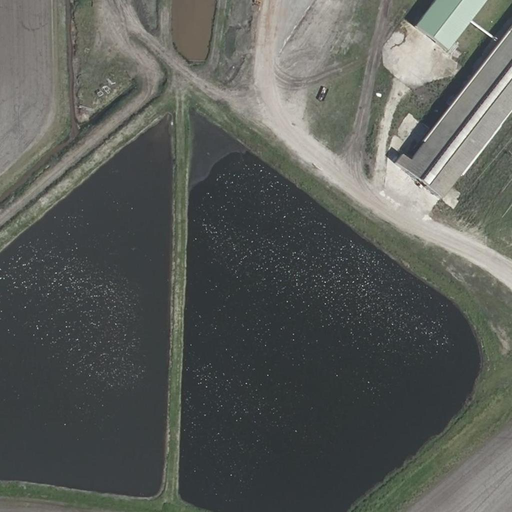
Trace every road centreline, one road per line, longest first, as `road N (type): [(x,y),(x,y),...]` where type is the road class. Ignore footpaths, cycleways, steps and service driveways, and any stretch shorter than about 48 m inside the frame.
road 1 (track): [(270,0),(264,85),(279,124),(410,226),(511,277)]
road 2 (track): [(139,34),(160,60),(155,83),(129,115),(0,222)]
